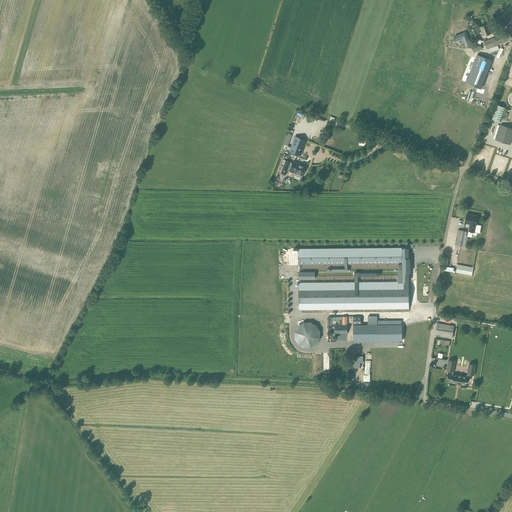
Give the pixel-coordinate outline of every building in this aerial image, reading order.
[(476,29),(475,29),(472,30),(474,36),(478,35),(477,34),(481,32),(483,36),(491,33),(488,24),(480,27),(480,28),(476,29)] [(465,32),(454,36),(456,40),(462,38),(464,45),(469,44),(465,32)] [(480,89),(491,60),(477,55),(466,83),(480,89)] [(501,121),(506,108),(496,104),(490,118),(501,121)] [(511,139),(511,128),(501,125),(496,140),(510,144),(511,139)] [(282,144),(286,146),(290,135),(285,134),(282,144)] [(289,151),(301,156),(307,140),(295,136),(289,151)] [(292,174),(301,178),(302,175),(303,176),(306,166),(293,161),(293,163),(290,162),(286,161),(284,167),(288,168),(290,169),(290,171),(293,172),(292,174)] [(471,227),(476,228),(478,216),(467,214),(465,223),(472,224),(471,227)] [(466,247),(469,232),(458,230),(455,245),(466,247)] [(409,307),(409,276),(409,273),(409,258),(408,248),(408,244),(405,244),(405,248),(298,249),(299,264),(299,266),(300,266),(300,264),(397,263),(399,263),(399,267),(399,276),(399,282),(397,282),(299,283),(299,310),(327,309),(376,309),(409,308),(409,307)] [(473,267),(457,264),(455,273),(472,276),(473,267)] [(342,324),(342,319),(338,319),(338,324),(336,324),(336,334),(347,334),(347,324),(342,324)] [(437,323),(435,335),(451,337),(453,325),(437,323)] [(402,341),(402,325),(362,325),(361,325),(354,325),(354,341),(375,341),(402,341)] [(355,356),(354,368),(360,368),(360,363),(363,363),(363,356),(355,356)] [(448,360),(446,370),(453,371),(455,361),(448,360)] [(475,364),(469,363),(467,374),(467,377),(452,374),(451,382),(456,383),(456,384),(460,384),(460,383),(466,384),(467,380),(469,380),(470,375),(473,375),(475,364)]
